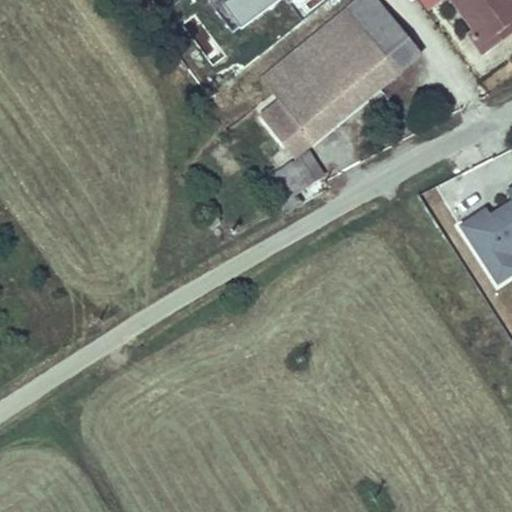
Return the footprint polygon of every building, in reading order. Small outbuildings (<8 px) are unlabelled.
[(159,0),(144,12),(167,42),(189,27),(168,0),(159,0)] [(359,0),(263,81),(281,104),(342,55),(374,94),(420,56),(372,0),(359,0)] [(437,0),(420,0),(429,12),(440,4),(437,0)] [(511,0),(451,0),(475,32),(470,35),(484,54),(505,38),(500,32),(508,27),(511,24),(511,0)] [(189,27),(167,42),(190,73),(212,56),(189,27)] [(511,32),(508,27),(500,32),(505,38),(511,33),(511,32)] [(342,55),(281,104),(262,119),(294,160),(374,94),(342,55)] [(209,159),(230,176),(239,164),(219,147),(209,159)] [(263,183),(285,215),(301,206),(294,196),(323,181),(310,159),(296,167),(294,165),(263,183)] [(498,286),(511,276),(511,192),(507,196),(511,203),(511,208),(492,221),(487,213),(461,229),(498,286)] [(218,222),(210,213),(201,220),(209,229),(218,222)]
